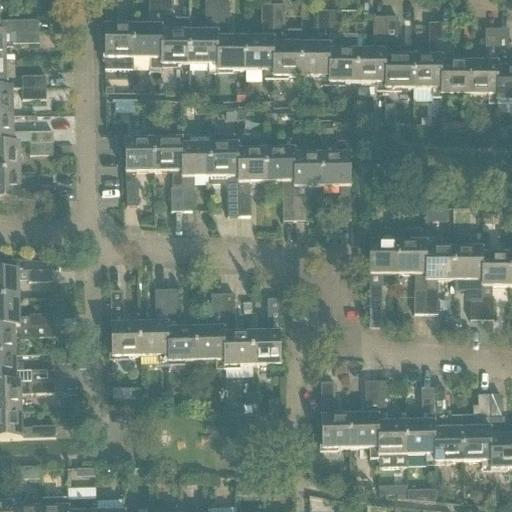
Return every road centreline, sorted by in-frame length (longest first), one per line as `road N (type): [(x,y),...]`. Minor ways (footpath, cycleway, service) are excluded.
road 1 (residential): [(85,241),(278,267),(357,350),(511,366)]
road 2 (residential): [(80,0),(85,241)]
road 3 (residential): [(85,241),(95,454)]
